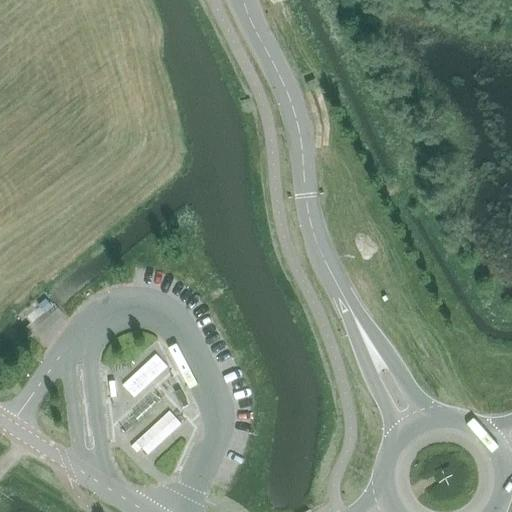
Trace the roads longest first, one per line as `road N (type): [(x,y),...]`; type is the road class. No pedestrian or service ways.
road 1 (tertiary): [(412,432),(312,232),(288,95),(241,0)]
road 2 (tertiary): [(143,511),(0,422)]
